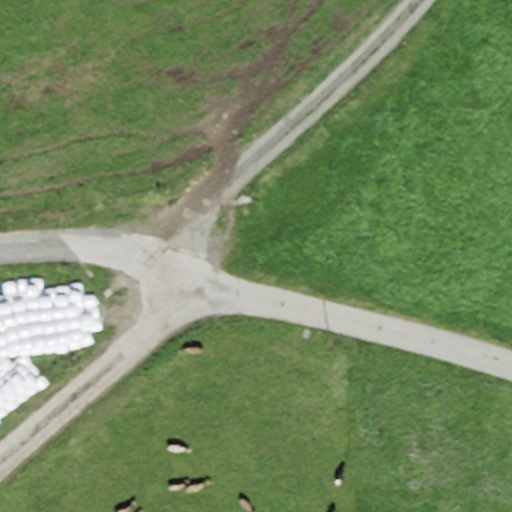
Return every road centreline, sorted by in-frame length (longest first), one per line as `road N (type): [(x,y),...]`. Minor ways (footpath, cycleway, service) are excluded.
road 1 (track): [(181,280),(218,217),(361,95),(436,0)]
road 2 (track): [(181,280),(511,383)]
road 3 (track): [(181,280),(131,255),(61,248),(0,255)]
